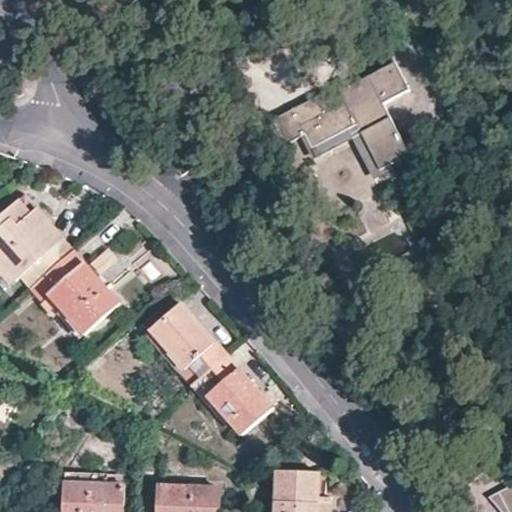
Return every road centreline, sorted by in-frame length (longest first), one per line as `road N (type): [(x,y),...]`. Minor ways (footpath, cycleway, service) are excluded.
road 1 (residential): [(416,511),(147,195),(65,145)]
road 2 (residential): [(65,145),(33,30),(16,0)]
